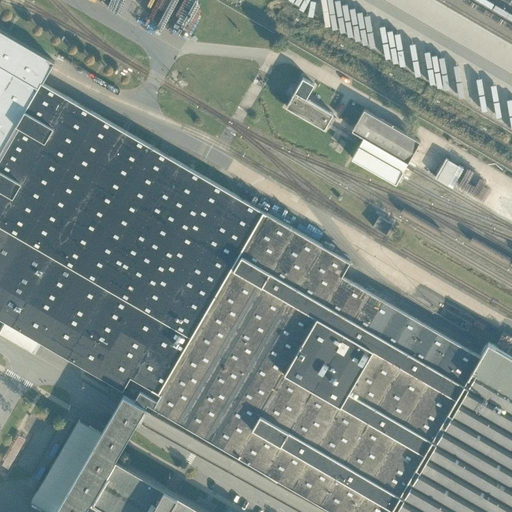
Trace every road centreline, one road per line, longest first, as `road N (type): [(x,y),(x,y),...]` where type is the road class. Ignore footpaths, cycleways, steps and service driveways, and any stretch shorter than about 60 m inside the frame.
road 1 (unclassified): [(166,129),(511,330)]
road 2 (unclassified): [(291,511),(35,362)]
